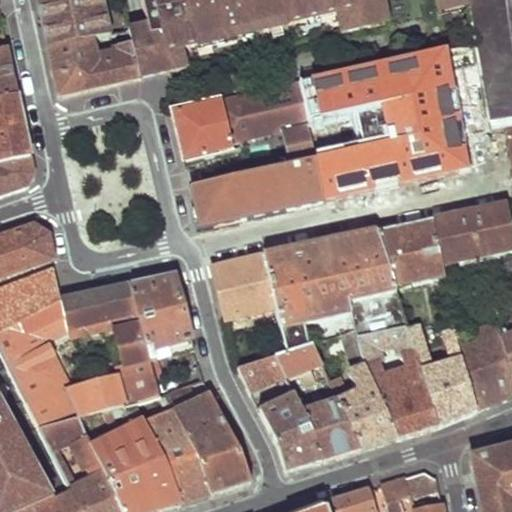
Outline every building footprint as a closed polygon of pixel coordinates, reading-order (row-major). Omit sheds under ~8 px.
[(36,0),(40,17),(47,49),(91,40),(108,34),(99,0),(36,0)] [(130,45),(138,82),(150,79),(163,76),(186,71),(181,52),(196,49),(196,52),(252,39),(272,35),(273,41),(282,39),(280,33),(287,31),(287,28),(305,24),(307,31),(319,28),(318,22),(335,18),(339,36),(388,26),(380,0),(149,0),(141,2),(144,20),(125,23),(130,45)] [(419,0),(383,0),(391,25),(424,18),(419,0)] [(433,0),(437,15),(467,9),(465,0),(433,0)] [(465,0),(467,9),(489,130),(508,127),(511,126),(511,71),(502,0),(465,0)] [(52,75),(58,99),(138,82),(130,45),(114,49),(114,52),(95,56),(91,40),(47,49),(52,75)] [(0,101),(17,99),(12,76),(7,52),(0,52),(0,101)] [(299,85),(309,128),(316,164),(323,205),(420,183),(465,173),(452,95),(446,52),(299,85)] [(299,85),(221,103),(231,146),(309,128),(299,85)] [(0,199),(27,190),(35,178),(26,139),(17,99),(0,101),(0,199)] [(178,141),(185,166),(233,153),(231,146),(221,103),(172,115),(178,141)] [(316,164),(192,190),(201,232),(296,211),(323,205),(316,164)] [(463,217),(428,225),(438,269),(508,252),(500,208),(463,217)] [(403,230),(376,235),(390,292),(441,282),(438,269),(428,225),(403,230)] [(33,231),(0,241),(0,280),(54,261),(53,254),(49,238),(33,231)] [(327,245),(263,258),(275,310),(286,354),(308,347),(346,333),(349,340),(399,330),(390,292),(376,235),(327,245)] [(239,264),(211,271),(217,297),(224,322),(275,310),(263,258),(239,264)] [(151,365),(130,289),(96,296),(64,302),(56,271),(0,293),(0,356),(25,406),(38,433),(77,422),(139,407),(161,401),(155,380),(151,365)] [(176,279),(130,289),(151,365),(196,354),(189,331),(176,279)] [(497,338),(511,379),(511,318),(511,319),(511,334),(497,338)] [(496,405),(511,398),(511,379),(497,338),(494,326),(454,339),(459,363),(477,412),(496,405)] [(455,421),(477,412),(459,363),(454,339),(452,331),(439,334),(445,364),(428,369),(412,328),(401,331),(409,354),(436,428),(455,421)] [(286,354),(274,359),(284,378),(292,397),(294,400),(301,397),(293,379),(318,366),(308,347),(286,354)] [(415,435),(436,428),(409,354),(397,358),(400,372),(378,380),(373,367),(364,370),(397,441),(415,435)] [(0,419),(25,406),(0,356),(0,419)] [(237,370),(250,394),(284,378),(274,359),(237,370)] [(203,383),(199,368),(155,380),(161,401),(167,399),(192,387),(203,383)] [(378,447),(397,441),(364,370),(362,368),(347,374),(355,392),(336,404),(360,452),(378,447)] [(200,404),(192,387),(167,399),(175,417),(211,499),(250,487),(241,457),(222,419),(212,399),(200,404)] [(303,469),(321,464),(302,415),(294,400),(292,397),(260,413),(277,446),(287,474),(303,469)] [(340,458),(360,452),(336,404),(302,415),(321,464),(340,458)] [(25,406),(0,419),(0,491),(10,511),(32,511),(70,495),(49,453),(38,433),(25,406)] [(168,511),(181,508),(147,427),(139,407),(77,422),(121,511),(168,511)] [(175,417),(147,427),(181,508),(195,504),(211,499),(175,417)] [(121,511),(77,422),(38,433),(49,453),(71,447),(91,485),(70,495),(79,511),(121,511)] [(511,511),(511,450),(471,461),(482,511),(511,511)] [(423,475),(382,487),(387,511),(441,511),(440,504),(413,510),(411,503),(410,495),(436,487),(436,482),(423,475)] [(0,511),(10,511),(0,491),(0,511)] [(346,499),(324,505),(326,511),(373,511),(368,492),(346,499)] [(79,511),(70,495),(32,511),(79,511)]
